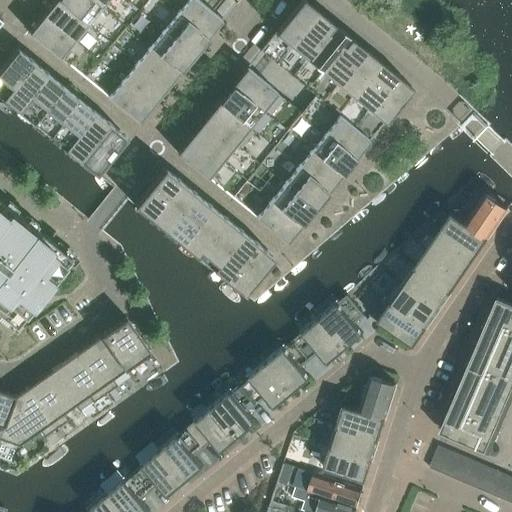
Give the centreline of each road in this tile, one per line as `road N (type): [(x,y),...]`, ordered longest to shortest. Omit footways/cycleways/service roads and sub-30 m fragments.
road 1 (residential): [(156,150),(287,255),(436,89)]
road 2 (residential): [(418,370),(374,351),(180,511)]
road 3 (residential): [(0,371),(19,370),(105,305),(110,284),(85,237),(94,227)]
road 4 (residential): [(282,0),(156,150)]
road 5 (residential): [(11,31),(156,150)]
road 6 (residential): [(418,370),(511,235)]
road 7 (residential): [(387,465),(499,511)]
